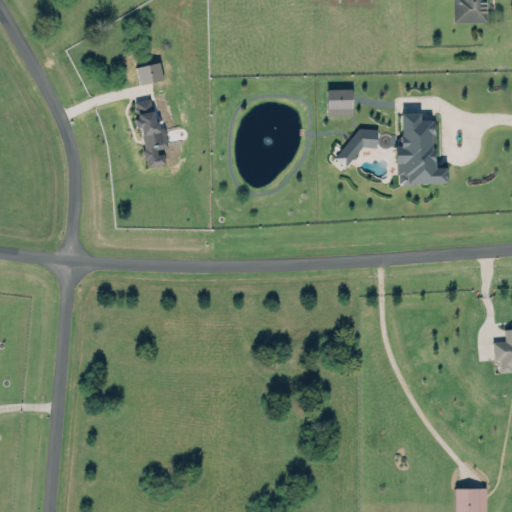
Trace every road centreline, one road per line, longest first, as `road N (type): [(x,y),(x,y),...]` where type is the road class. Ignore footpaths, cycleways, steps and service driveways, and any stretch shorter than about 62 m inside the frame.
road 1 (residential): [(0,251),(296,265),(511,247)]
road 2 (residential): [(0,16),(64,135),(68,260)]
road 3 (residential): [(68,260),(43,511)]
